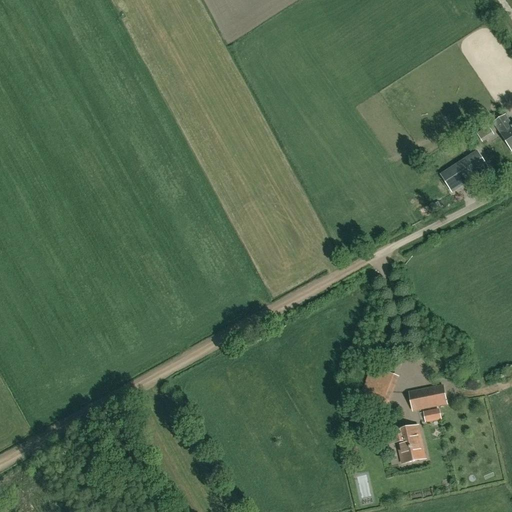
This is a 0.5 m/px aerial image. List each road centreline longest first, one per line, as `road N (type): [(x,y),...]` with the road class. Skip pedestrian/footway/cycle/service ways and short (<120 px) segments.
road 1 (track): [(0,463),(362,263)]
road 2 (unclassified): [(362,263),(511,187)]
